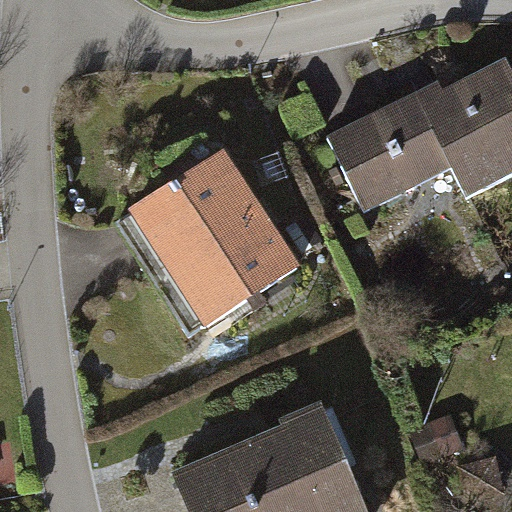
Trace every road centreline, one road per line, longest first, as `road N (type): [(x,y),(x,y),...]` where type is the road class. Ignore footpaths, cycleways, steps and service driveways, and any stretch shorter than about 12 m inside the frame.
road 1 (residential): [(37,17),(34,221),(78,511)]
road 2 (residential): [(447,0),(210,47),(37,17)]
